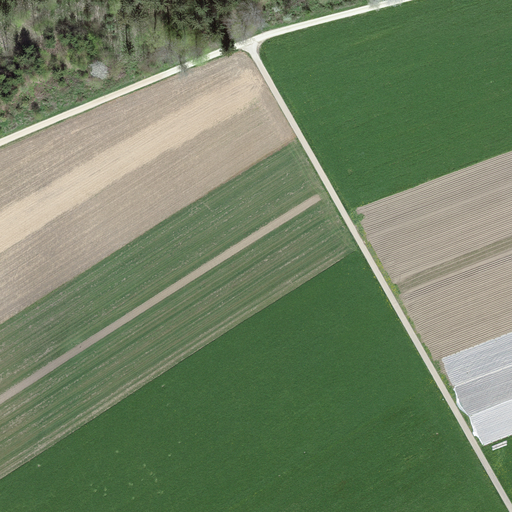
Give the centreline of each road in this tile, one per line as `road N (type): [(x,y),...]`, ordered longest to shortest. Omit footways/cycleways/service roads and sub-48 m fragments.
road 1 (track): [(508,511),(248,43)]
road 2 (track): [(406,0),(248,43),(0,143)]
